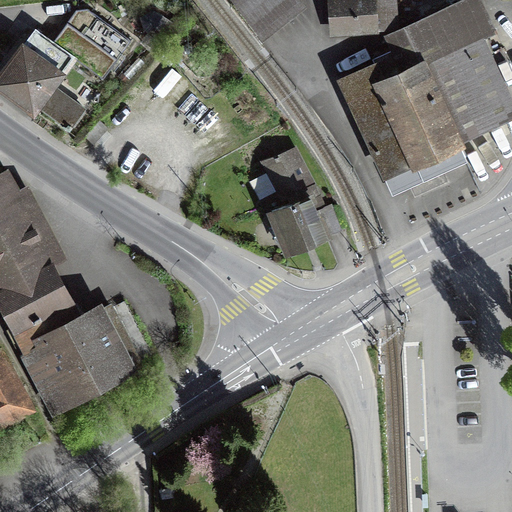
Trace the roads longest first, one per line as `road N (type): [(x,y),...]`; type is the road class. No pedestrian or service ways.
road 1 (secondary): [(0,131),(248,296),(292,339)]
road 2 (track): [(318,0),(334,110),(423,262)]
road 3 (secondary): [(323,318),(511,221)]
road 4 (unclassified): [(323,318),(351,375),(368,444),(371,511)]
road 5 (secondary): [(147,431),(292,339)]
road 6 (secondary): [(29,511),(147,431)]
